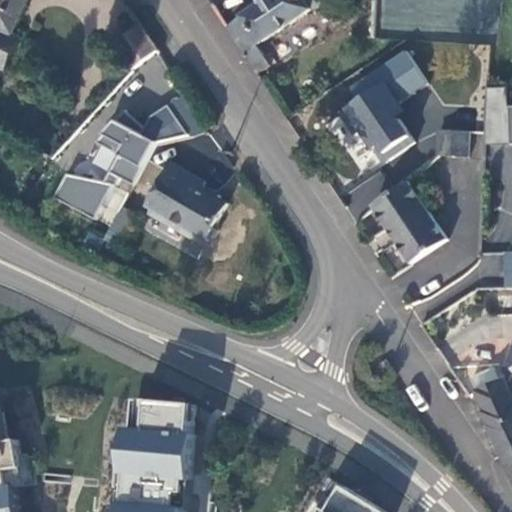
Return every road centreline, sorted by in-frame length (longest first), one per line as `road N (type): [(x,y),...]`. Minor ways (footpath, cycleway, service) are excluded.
road 1 (secondary): [(117,328),(347,444),(438,511)]
road 2 (residential): [(342,300),(343,266),(169,0)]
road 3 (secondary): [(262,364),(0,246)]
road 4 (residential): [(511,506),(382,302),(363,294),(342,300)]
road 5 (secondary): [(117,328),(302,404),(328,397)]
road 6 (secondary): [(466,511),(391,438),(328,397)]
road 7 (secondary): [(0,269),(117,328)]
